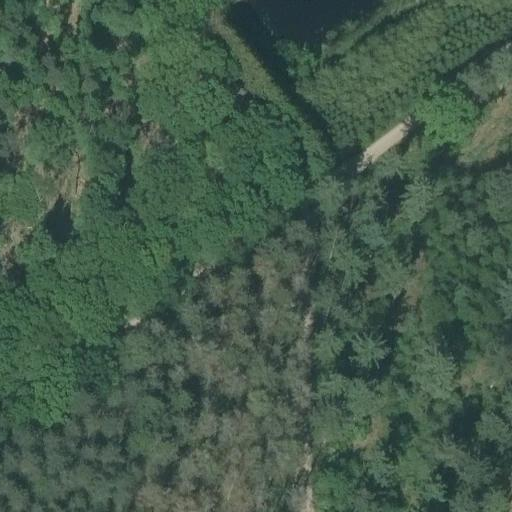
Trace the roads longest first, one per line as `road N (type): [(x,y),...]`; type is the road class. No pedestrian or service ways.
road 1 (track): [(0,432),(310,202)]
road 2 (track): [(309,511),(310,202)]
road 3 (track): [(147,0),(310,202)]
road 4 (track): [(310,202),(511,48)]
